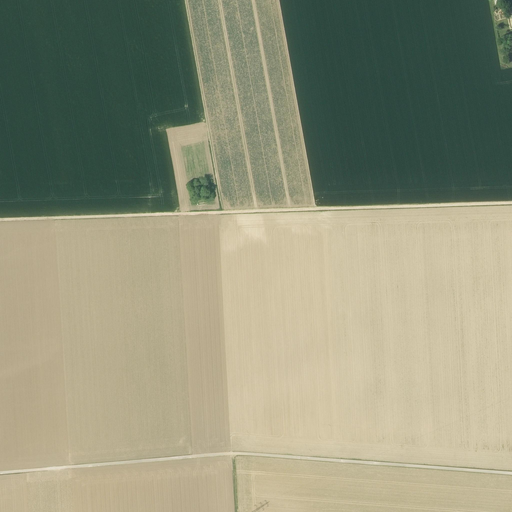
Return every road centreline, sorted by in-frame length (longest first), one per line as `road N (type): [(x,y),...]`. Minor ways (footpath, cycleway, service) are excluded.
road 1 (track): [(0,473),(232,453),(511,473)]
road 2 (track): [(0,220),(511,202)]
